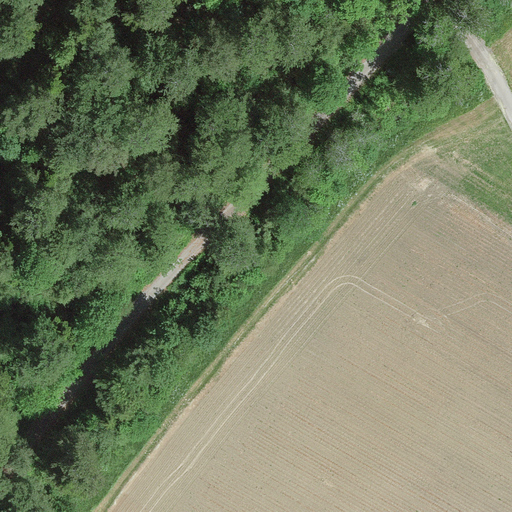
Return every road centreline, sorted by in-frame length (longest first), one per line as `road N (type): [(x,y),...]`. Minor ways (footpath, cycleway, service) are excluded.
road 1 (track): [(0,480),(67,394),(429,0)]
road 2 (track): [(511,109),(444,0)]
